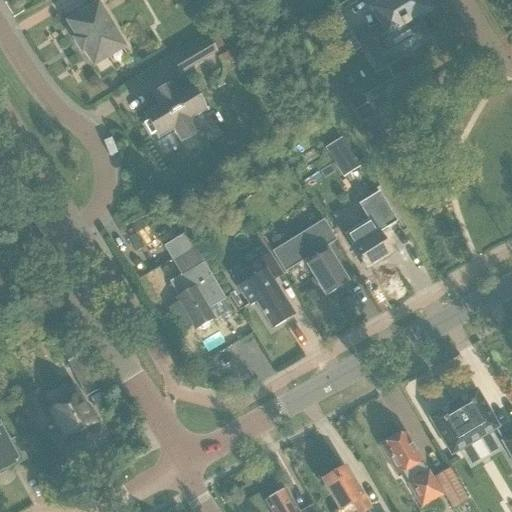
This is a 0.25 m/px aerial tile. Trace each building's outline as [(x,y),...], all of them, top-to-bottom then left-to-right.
[(420,0),(389,0),(373,10),(384,28),(372,35),(388,62),(427,39),(414,17),(426,9),(420,0)] [(93,66),(123,49),(97,6),(68,24),(75,35),(71,37),(80,53),(84,51),(93,66)] [(351,33),(336,42),(345,57),(360,48),(351,33)] [(211,43),(192,53),(200,67),(219,56),(211,43)] [(148,122),(143,125),(150,137),(155,134),(158,138),(173,130),(180,142),(196,133),(188,120),(203,112),(190,90),(175,99),(171,92),(156,101),(160,108),(145,117),(148,122)] [(391,255),(378,232),(397,221),(381,195),(370,201),(373,206),(356,216),(369,238),(351,248),(366,271),(381,262),(380,259),(387,254),(389,257),(391,255)] [(347,283),(332,256),(329,252),(327,254),(324,249),(337,241),(325,220),(272,251),(285,272),(307,259),(310,264),(306,266),(325,297),(347,283)] [(164,247),(163,248),(166,252),(166,251),(173,263),(195,250),(186,235),(164,247)] [(135,237),(128,241),(134,252),(141,248),(135,237)] [(252,275),(254,279),(239,288),(250,306),(255,303),(272,330),(293,316),(277,290),(276,290),(271,282),(282,276),(271,256),(260,263),(264,268),(252,275)] [(210,322),(212,320),(207,311),(224,300),(211,279),(212,278),(202,263),(169,283),(178,298),(176,299),(183,311),(173,317),(183,333),(193,327),(195,330),(197,329),(202,331),(209,327),(210,322)] [(82,355),(69,362),(87,396),(100,388),(82,355)] [(90,411),(85,413),(73,388),(57,397),(61,406),(52,411),(65,437),(76,431),(78,434),(97,424),(90,411)] [(482,390),(435,418),(458,455),(504,427),(482,390)] [(0,473),(1,474),(7,472),(8,467),(17,462),(7,443),(11,440),(5,428),(3,429),(0,422),(0,473)] [(404,434),(381,447),(392,464),(390,466),(397,478),(403,475),(423,507),(440,496),(429,478),(430,476),(404,434)] [(365,511),(369,510),(344,469),(323,481),(340,510),(351,503),(356,511),(365,511)] [(469,501),(451,470),(437,478),(455,509),(469,501)] [(297,511),(285,491),(266,501),(266,500),(262,502),(263,504),(265,502),(270,511),(297,511)]
